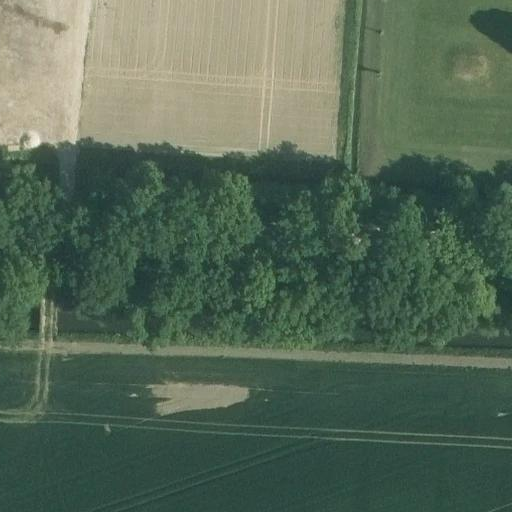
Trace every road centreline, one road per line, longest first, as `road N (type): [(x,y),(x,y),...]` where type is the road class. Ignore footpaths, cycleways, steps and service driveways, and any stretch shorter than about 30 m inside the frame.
road 1 (secondary): [(511,248),(0,224)]
road 2 (track): [(51,362),(83,0)]
